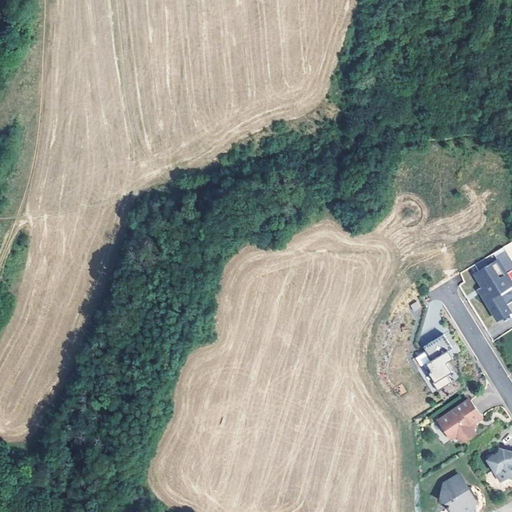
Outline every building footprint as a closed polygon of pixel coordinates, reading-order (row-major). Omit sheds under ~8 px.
[(511,298),(511,287),(494,259),(473,272),(481,285),(483,289),(479,291),(495,318),(509,309),(505,303),(511,298)] [(425,351),(416,357),(435,391),(457,379),(447,360),(459,353),(447,332),(422,346),(425,351)] [(482,414),(472,400),(468,399),(439,419),(452,438),(458,434),(460,438),(465,439),(473,434),(474,428),(472,425),(476,422),(481,419),(482,414)] [(511,451),(500,448),(499,452),(489,458),(494,466),(492,468),(501,481),(508,476),(511,477),(511,451)] [(466,486),(462,486),(462,481),(452,478),(441,484),(440,501),(448,503),(449,507),(441,511),(470,511),(474,498),(466,486)]
